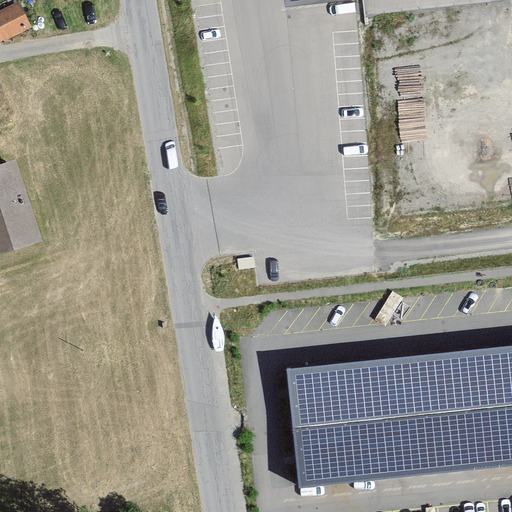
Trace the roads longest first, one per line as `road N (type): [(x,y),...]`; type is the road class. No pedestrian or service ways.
road 1 (unclassified): [(220,511),(138,0)]
road 2 (unknown): [(247,199),(310,245),(343,250),(511,234)]
road 3 (unknown): [(247,199),(273,150),(251,0)]
